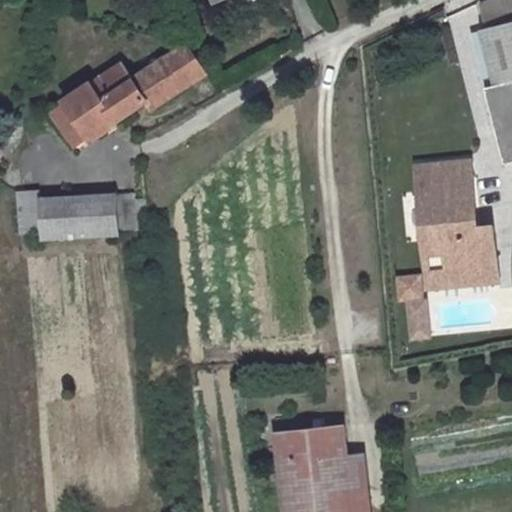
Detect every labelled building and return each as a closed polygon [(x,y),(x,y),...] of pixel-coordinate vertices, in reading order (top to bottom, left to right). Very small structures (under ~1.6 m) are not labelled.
[(511,0),(497,0),(502,16),(511,13),(511,0)] [(511,16),(479,24),(502,150),(511,148),(511,16)] [(111,63),(74,84),(85,104),(101,135),(167,104),(171,110),(207,92),(185,51),(123,86),(111,63)] [(85,104),(67,120),(81,145),(101,135),(85,104)] [(482,162),(417,172),(423,265),(511,260),(510,222),(489,224),(482,162)] [(116,194),(40,202),(45,240),(120,232),(116,194)] [(403,274),(406,339),(431,338),(428,273),(403,274)] [(366,511),(357,433),(288,440),(296,511),(366,511)]
